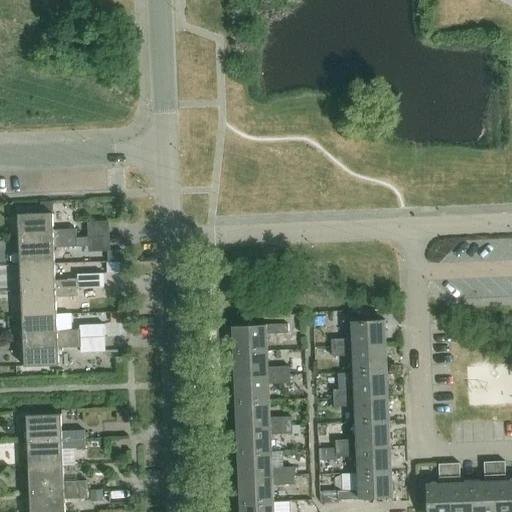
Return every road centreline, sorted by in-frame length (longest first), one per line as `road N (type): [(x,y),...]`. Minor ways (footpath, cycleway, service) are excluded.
road 1 (residential): [(416,226),(426,454),(511,453)]
road 2 (residential): [(183,511),(169,234)]
road 3 (residential): [(416,226),(169,234)]
road 4 (residential): [(0,156),(165,150)]
road 5 (residential): [(165,150),(157,0)]
